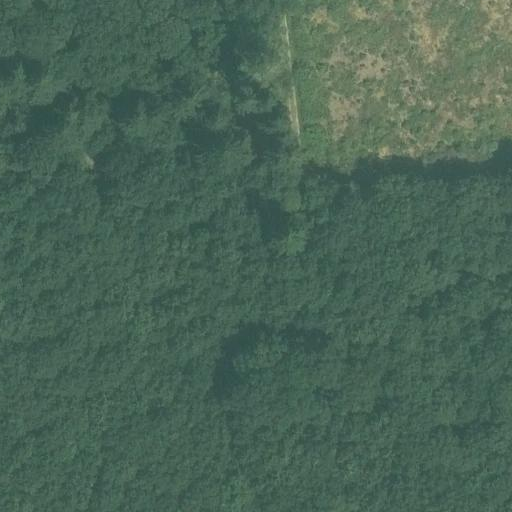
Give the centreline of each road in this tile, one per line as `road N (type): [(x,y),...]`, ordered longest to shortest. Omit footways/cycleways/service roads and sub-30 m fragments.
road 1 (track): [(337,511),(290,166)]
road 2 (track): [(290,166),(271,0)]
